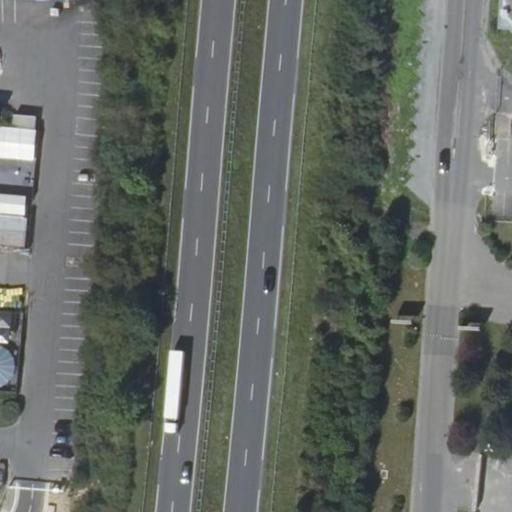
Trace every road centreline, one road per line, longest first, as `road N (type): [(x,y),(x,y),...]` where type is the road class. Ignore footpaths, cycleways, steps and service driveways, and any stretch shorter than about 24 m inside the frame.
road 1 (primary): [(242,511),(284,0)]
road 2 (primary): [(214,0),(173,511)]
road 3 (unclassified): [(459,178),(426,511)]
